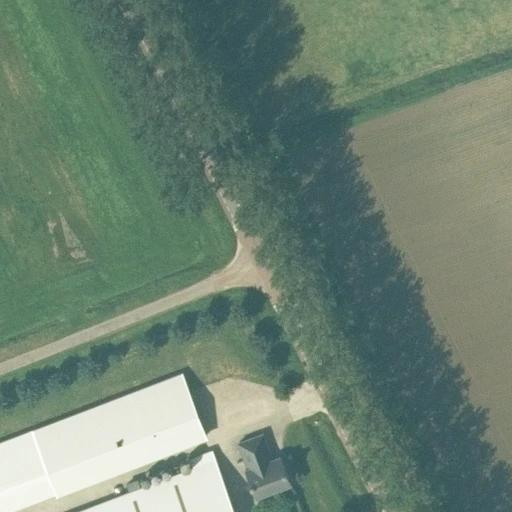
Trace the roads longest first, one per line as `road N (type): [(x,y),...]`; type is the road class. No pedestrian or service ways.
road 1 (tertiary): [(270,259),(135,0)]
road 2 (unclassified): [(0,368),(270,259)]
road 3 (tertiary): [(396,511),(270,259)]
